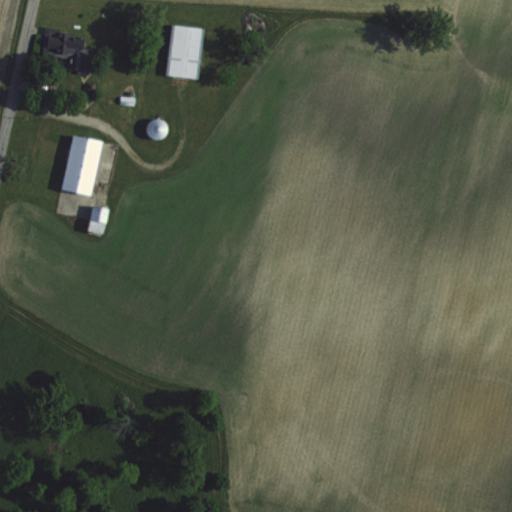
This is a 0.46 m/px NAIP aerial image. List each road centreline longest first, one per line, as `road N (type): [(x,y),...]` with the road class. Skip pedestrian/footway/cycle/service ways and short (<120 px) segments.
road 1 (residential): [(10,90),(87,119),(159,166),(184,143),(179,87)]
road 2 (residential): [(0,137),(30,0)]
